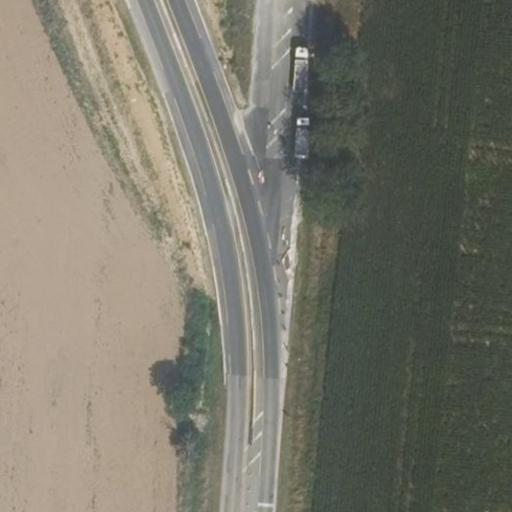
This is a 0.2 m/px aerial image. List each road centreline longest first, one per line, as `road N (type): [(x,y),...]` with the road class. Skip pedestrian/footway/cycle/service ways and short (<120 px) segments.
road 1 (primary): [(268,0),(230,511)]
road 2 (primary): [(265,511),(302,0)]
